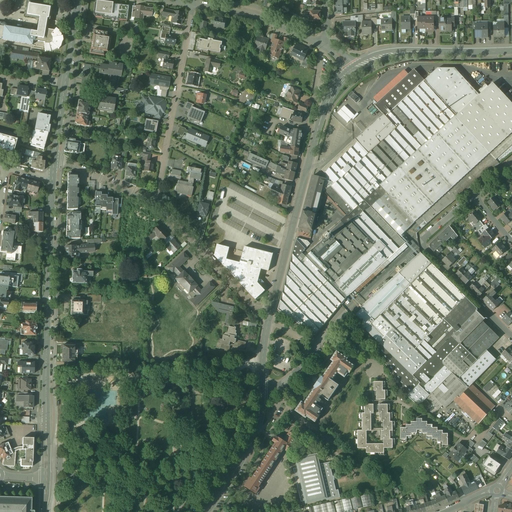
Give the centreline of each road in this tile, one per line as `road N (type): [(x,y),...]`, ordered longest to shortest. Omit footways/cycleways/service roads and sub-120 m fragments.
road 1 (secondary): [(52,180),(45,477)]
road 2 (tertiary): [(352,69),(323,107),(267,322)]
road 3 (residential): [(154,200),(192,3)]
road 4 (residential): [(267,322),(154,200)]
road 5 (tertiary): [(352,69),(412,51),(511,50)]
road 6 (secondary): [(78,0),(54,157)]
road 7 (residential): [(261,387),(282,383),(339,323),(372,356)]
road 8 (residential): [(324,46),(192,3)]
road 9 (tertiary): [(261,387),(250,442),(205,511)]
road 10 (residential): [(420,245),(511,336)]
